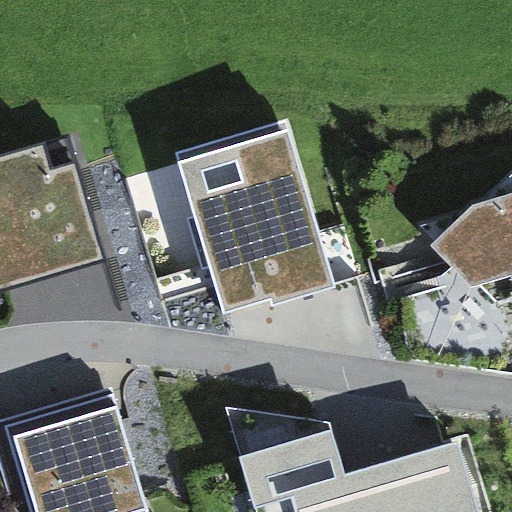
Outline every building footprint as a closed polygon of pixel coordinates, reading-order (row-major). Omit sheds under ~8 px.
[(288,132),(179,165),(224,315),(270,301),(272,307),(334,288),(288,132)] [(42,148),(0,160),(0,289),(102,259),(75,166),(50,173),(42,148)] [(511,195),(474,206),(431,247),(470,289),(511,277),(511,279),(511,195)] [(142,511),(147,511),(117,408),(14,437),(36,511),(142,511)] [(332,430),(240,458),(255,509),(292,499),(295,511),(478,511),(458,443),(346,477),(332,430)]
